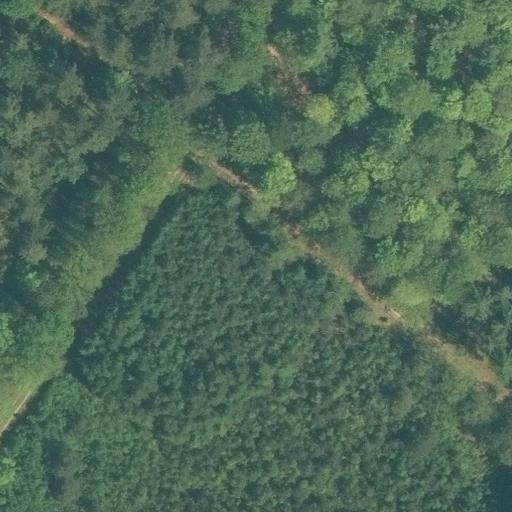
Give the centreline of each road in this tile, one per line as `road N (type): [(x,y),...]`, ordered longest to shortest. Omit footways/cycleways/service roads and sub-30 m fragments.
road 1 (track): [(0,429),(196,134),(46,0)]
road 2 (track): [(511,413),(196,134)]
road 3 (track): [(237,0),(196,134)]
